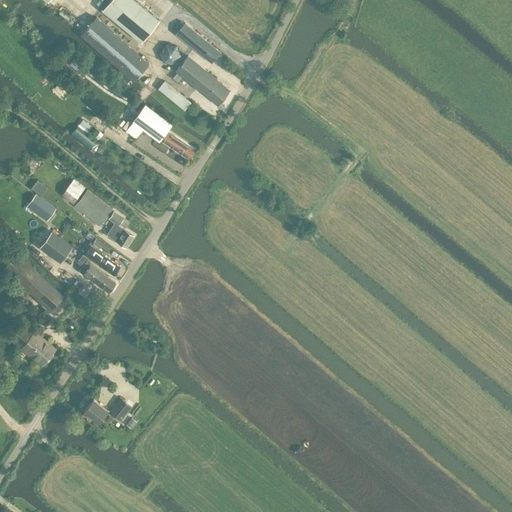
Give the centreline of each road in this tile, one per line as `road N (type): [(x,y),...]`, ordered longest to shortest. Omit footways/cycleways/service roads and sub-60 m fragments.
road 1 (unclassified): [(0,477),(296,0)]
road 2 (track): [(480,250),(255,74)]
road 3 (track): [(455,109),(403,150),(359,152),(288,245)]
